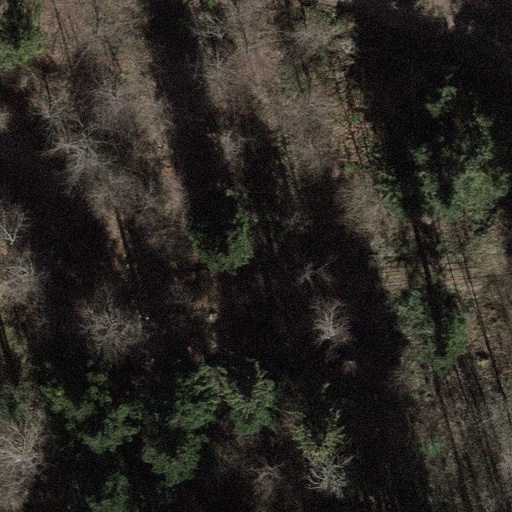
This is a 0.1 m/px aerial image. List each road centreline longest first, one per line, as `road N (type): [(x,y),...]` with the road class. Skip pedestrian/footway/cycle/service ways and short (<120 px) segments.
road 1 (track): [(511,271),(317,286),(202,270),(78,212),(0,136)]
road 2 (track): [(351,0),(511,50)]
road 3 (track): [(0,72),(103,0)]
